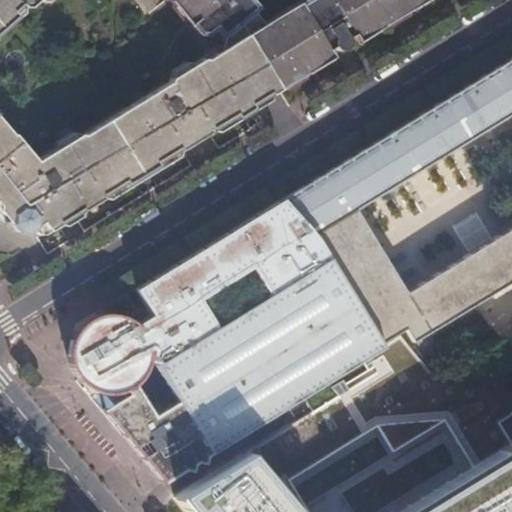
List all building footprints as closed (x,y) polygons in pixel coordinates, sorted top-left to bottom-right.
[(0,0),(0,20),(18,4),(22,8),(27,8),(36,0),(0,0)] [(198,33),(175,0),(168,0),(169,1),(197,33),(198,33)] [(235,27),(239,24),(254,48),(278,87),(278,88),(329,57),(324,49),(328,46),(333,49),(337,49),(340,48),(343,46),(345,43),(346,39),(345,36),(350,33),(355,40),(381,24),(365,0),(296,0),(264,20),(255,9),(259,6),(254,0),(175,0),(198,33),(207,35),(215,28),(222,36),(223,37),(235,27)] [(365,0),(381,24),(418,0),(365,0)] [(0,123),(0,214),(9,225),(33,228),(43,221),(49,230),(59,224),(57,222),(80,208),(81,210),(102,197),(101,195),(125,180),(127,182),(141,173),(153,165),(152,163),(177,147),(179,149),(210,130),(209,127),(235,111),(236,113),(250,105),(278,87),(254,48),(239,24),(235,27),(223,37),(224,37),(228,39),(228,42),(207,55),(174,75),(173,80),(109,121),(86,135),(82,134),(36,162),(11,134),(9,135),(0,123)] [(511,55),(280,199),(312,235),(312,236),(511,112),(511,224),(375,308),(399,336),(407,345),(511,279),(511,55)] [(111,392),(118,391),(124,389),(126,392),(102,407),(122,431),(163,480),(302,396),(399,336),(375,308),(312,236),(312,235),(280,199),(135,288),(152,314),(138,323),(134,320),(128,317),(121,314),(114,313),(106,313),(99,314),(92,316),(86,320),(80,324),(76,330),(72,336),(70,342),(70,348),(70,355),(72,366),(75,372),(79,378),(84,383),(90,387),(97,390),(104,391),(111,392)] [(296,511),(246,452),(174,497),(186,511),(511,511),(511,442),(398,511),(296,511)]
